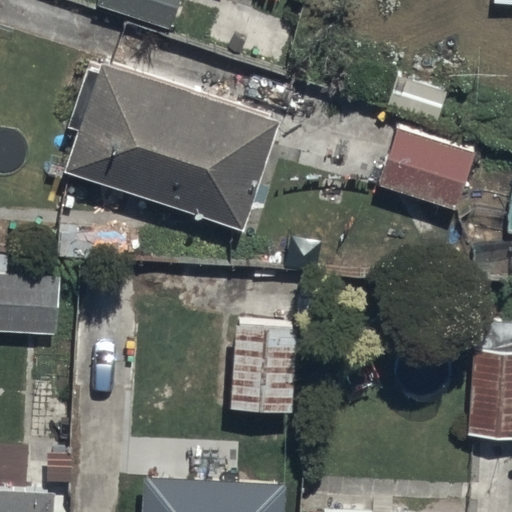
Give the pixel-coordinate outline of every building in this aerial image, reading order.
[(97,0),(167,24),(175,0),(97,0)] [(275,108),(93,50),(62,147),(244,205),(275,108)] [(395,122),(377,177),(454,202),(473,147),(395,122)] [(0,250),(0,325),(56,328),(59,272),(6,269),(6,251),(0,250)] [(289,301),(230,296),(224,378),(284,383),(289,301)] [(511,328),(468,325),(464,412),(511,416),(511,328)] [(277,511),(280,458),(139,451),(135,511),(277,511)] [(0,474),(0,511),(45,511),(48,478),(0,474)] [(311,481),(309,511),(471,511),(472,490),(311,481)]
